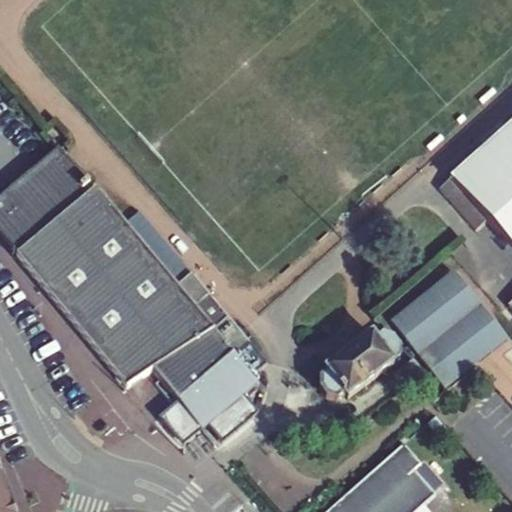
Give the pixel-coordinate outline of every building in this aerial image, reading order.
[(511,304),(509,306),(511,309),(511,113),(441,190),(477,232),(488,221),(511,248),(511,304)] [(94,187),(89,191),(54,150),(0,192),(0,230),(17,251),(15,253),(131,393),(156,377),(208,438),(264,390),(258,383),(273,370),(255,349),(240,362),(237,364),(216,340),(215,339),(178,292),(124,225),(94,187)] [(178,292),(194,280),(140,212),(124,225),(178,292)] [(454,275),(391,324),(444,392),(507,343),(454,275)] [(231,326),(194,280),(178,292),(215,339),(231,326)] [(401,357),(402,345),(395,335),(386,333),(375,342),(371,337),(326,370),(330,375),(322,381),(320,391),(328,402),(338,404),(347,397),(350,401),(396,368),(393,363),(401,357)] [(421,373),(413,362),(394,376),(402,386),(421,373)] [(416,511),(439,493),(418,468),(425,462),(408,442),(324,511),(416,511)] [(13,511),(0,474),(0,511),(13,511)]
